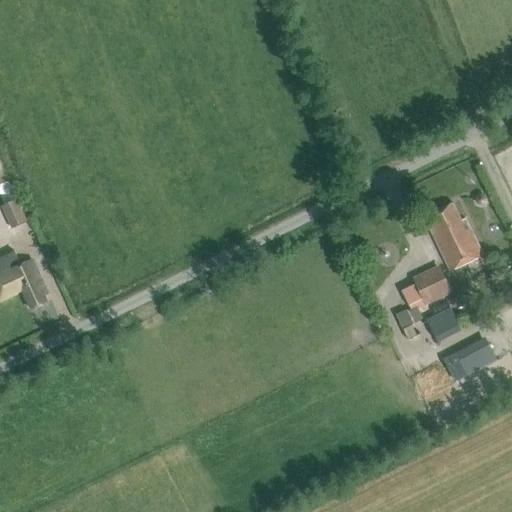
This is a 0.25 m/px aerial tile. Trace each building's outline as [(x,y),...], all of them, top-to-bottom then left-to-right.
[(487,199),(486,197),(485,196),(484,196),(483,195),(481,195),(480,195),(479,196),(477,196),(476,197),(476,198),(475,200),(475,201),(475,203),(476,204),(476,205),(477,206),(479,207),(480,207),(481,207),(483,207),(484,207),(485,206),(486,205),(487,204),(487,202),(487,201),(487,199)] [(11,230),(27,223),(17,200),(1,207),(11,230)] [(428,215),(437,233),(433,235),(450,271),(482,255),(465,220),(461,221),(452,203),(428,215)] [(44,296),(48,295),(33,261),(22,266),(15,252),(0,259),(0,300),(0,301),(22,291),(31,310),(47,303),(44,296)] [(413,312),(426,306),(453,294),(440,265),(413,278),(416,285),(402,291),(409,307),(410,306),(413,312)] [(459,326),(449,308),(426,320),(435,338),(459,326)] [(468,376),(496,361),(484,339),(456,354),(468,376)]
